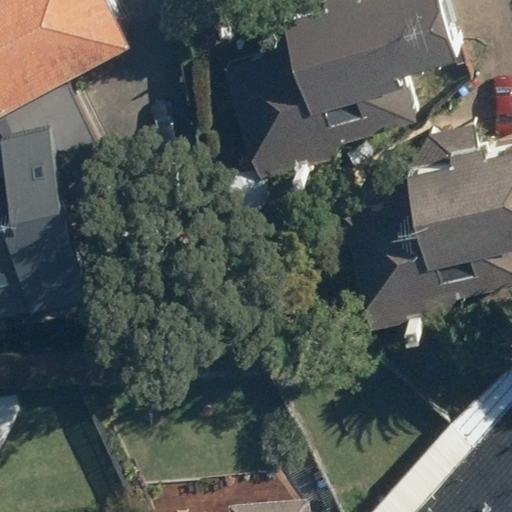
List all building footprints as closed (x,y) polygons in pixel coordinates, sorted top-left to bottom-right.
[(0,0),(0,100),(142,18),(131,0),(0,0)] [(305,0),(310,11),(234,38),(280,165),(354,138),(348,123),(434,92),(420,54),(493,28),(483,0),(305,0)] [(0,313),(152,267),(99,94),(25,116),(38,158),(0,169),(0,313)] [(392,314),(511,283),(511,117),(425,140),(433,171),(360,190),(392,314)] [(511,511),(511,346),(377,500),(391,511),(511,511)] [(330,511),(326,477),(241,488),(243,511),(330,511)]
